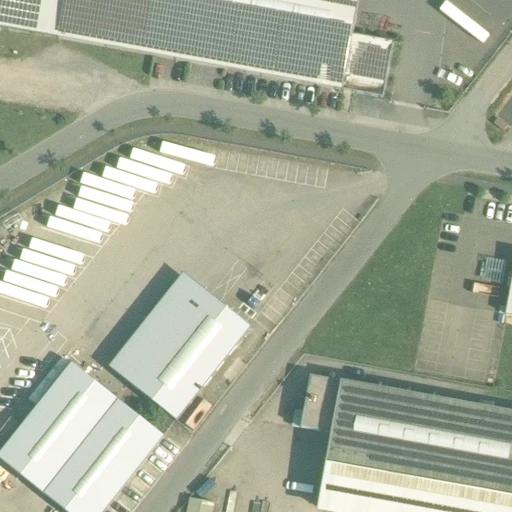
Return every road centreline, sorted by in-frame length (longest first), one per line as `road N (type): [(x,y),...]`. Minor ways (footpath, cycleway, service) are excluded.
road 1 (residential): [(438,156),(156,104),(123,111),(0,184)]
road 2 (residential): [(151,511),(438,156)]
